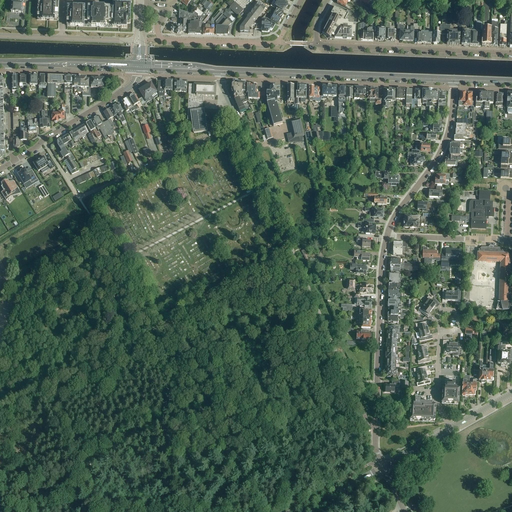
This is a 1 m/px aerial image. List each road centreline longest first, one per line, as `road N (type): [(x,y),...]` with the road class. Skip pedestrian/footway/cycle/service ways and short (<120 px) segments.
road 1 (residential): [(327,0),(316,44),(511,53)]
road 2 (secondary): [(453,79),(219,70)]
road 3 (residential): [(387,236),(375,415),(382,466)]
road 4 (residential): [(300,0),(274,43),(160,38),(157,25),(170,5)]
road 5 (unclassified): [(78,196),(239,127)]
road 6 (residential): [(387,236),(443,146),(453,79)]
road 7 (unclassified): [(139,40),(0,35)]
road 8 (secondary): [(134,65),(7,63)]
road 9 (residential): [(387,236),(507,242)]
